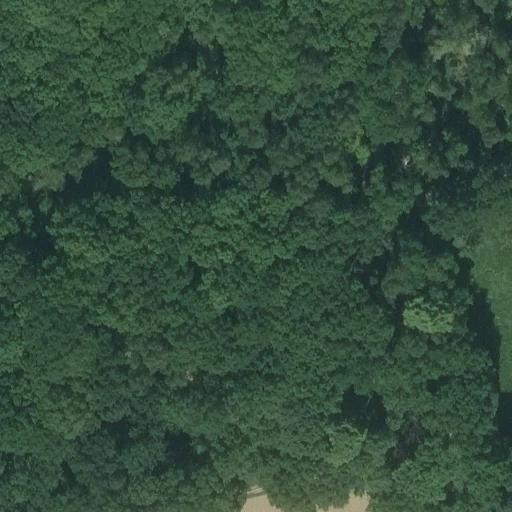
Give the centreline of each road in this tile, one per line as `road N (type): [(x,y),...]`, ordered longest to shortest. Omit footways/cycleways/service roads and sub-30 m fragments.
road 1 (track): [(486,420),(421,201)]
road 2 (track): [(421,201),(369,0)]
